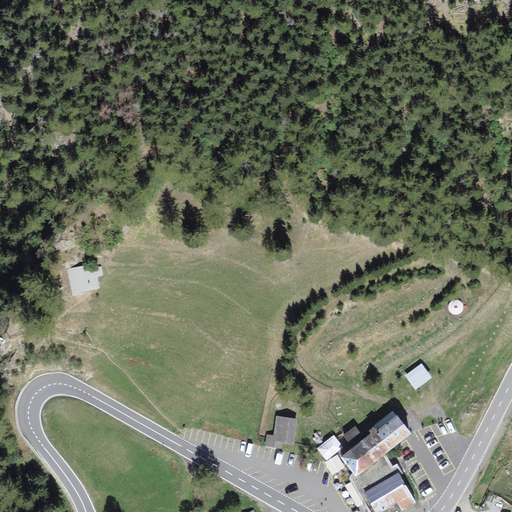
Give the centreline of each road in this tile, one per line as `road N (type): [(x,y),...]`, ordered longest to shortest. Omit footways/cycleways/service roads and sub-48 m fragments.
road 1 (secondary): [(86,511),(28,418),(34,395),(54,384),(83,391),(298,511)]
road 2 (secondary): [(440,511),(511,383)]
